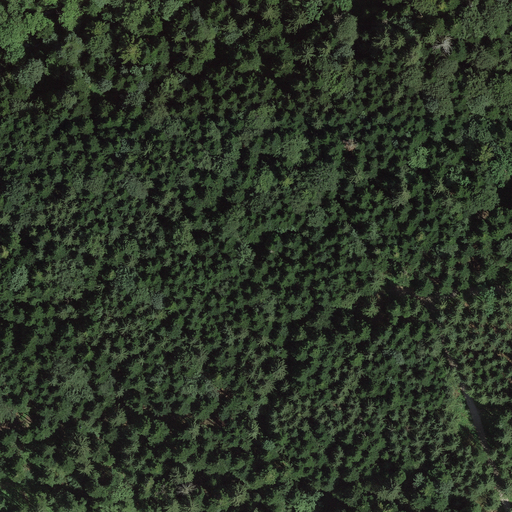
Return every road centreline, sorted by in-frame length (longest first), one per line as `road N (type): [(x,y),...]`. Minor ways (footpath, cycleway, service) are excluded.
road 1 (track): [(145,0),(166,40),(166,76),(107,97),(49,198),(0,244)]
road 2 (track): [(511,288),(431,303),(474,395),(511,511)]
